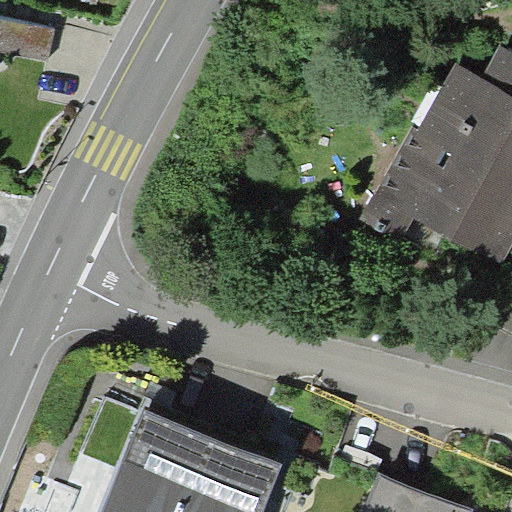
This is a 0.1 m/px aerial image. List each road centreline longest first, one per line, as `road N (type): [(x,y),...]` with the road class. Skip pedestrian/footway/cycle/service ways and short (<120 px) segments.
road 1 (residential): [(511,413),(49,270)]
road 2 (residential): [(188,0),(106,146),(49,270)]
road 3 (residential): [(49,270),(0,388)]
